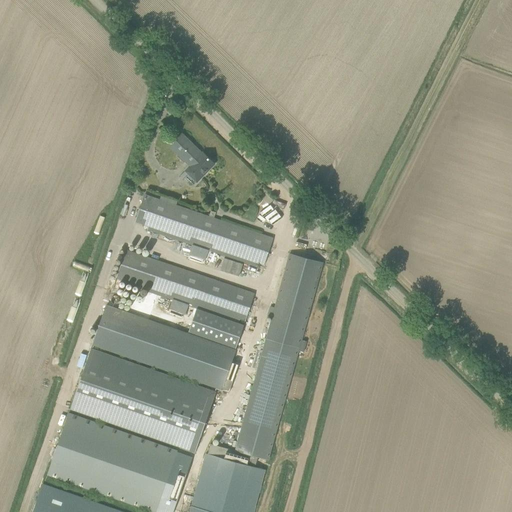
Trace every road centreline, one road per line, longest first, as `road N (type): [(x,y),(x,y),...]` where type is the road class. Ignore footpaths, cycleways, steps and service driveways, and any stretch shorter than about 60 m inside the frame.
road 1 (unclassified): [(511,404),(98,0)]
road 2 (track): [(479,0),(358,253)]
road 3 (track): [(290,511),(358,253)]
